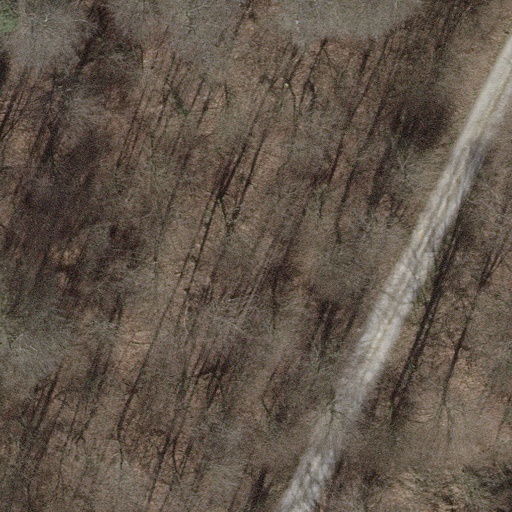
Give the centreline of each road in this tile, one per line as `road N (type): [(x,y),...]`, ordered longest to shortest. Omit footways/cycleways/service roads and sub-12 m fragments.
road 1 (track): [(296,511),(511,71)]
road 2 (track): [(191,0),(65,212),(0,391)]
